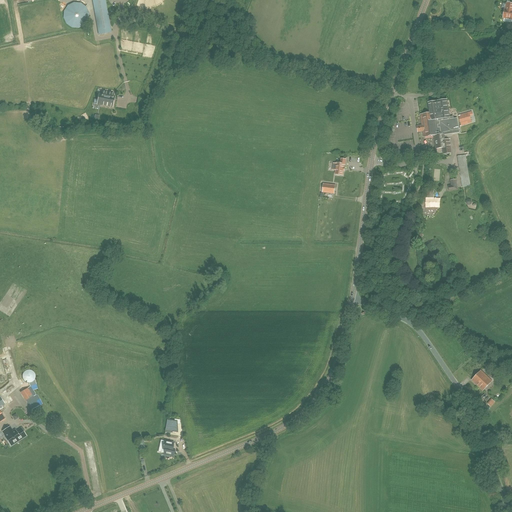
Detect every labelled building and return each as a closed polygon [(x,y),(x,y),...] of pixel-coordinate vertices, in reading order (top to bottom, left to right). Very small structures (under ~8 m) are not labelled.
[(93,0),(99,34),(110,32),(104,0),(93,0)] [(503,16),(503,17),(511,18),(511,3),(507,3),(506,9),(504,9),(504,14),(503,14),(502,14),(502,16),(503,16)] [(72,27),(78,28),(84,25),(87,20),(88,14),(85,8),(80,4),(74,4),(68,6),(64,11),(64,18),(67,23),(72,27)] [(113,101),(112,101),(113,93),(103,92),(102,94),(99,94),(98,100),(101,100),(100,105),(112,107),(113,101)] [(422,125),(419,126),(417,126),(418,132),(423,131),(424,137),(434,136),(436,149),(443,148),(444,154),(451,153),(449,139),(446,140),(445,134),(459,132),(457,118),(453,119),(453,117),(449,117),(447,100),(428,103),(430,113),(420,115),(422,125)] [(337,163),(336,170),(335,174),(342,175),(344,165),(345,165),(345,160),(341,159),(341,164),(337,163)] [(451,185),(448,186),(449,191),(458,190),(456,180),(451,181),(451,185)] [(335,185),(324,184),(322,192),(334,194),(335,185)] [(493,364),(498,369),(499,368),(500,370),(502,367),(501,366),(496,361),(493,364)] [(492,381),(481,371),(472,380),(483,390),(492,381)] [(26,402),(33,397),(28,388),(20,393),(26,402)] [(49,420),(53,423),(58,417),(55,414),(49,420)] [(172,430),(178,431),(177,421),(167,420),(166,429),(172,429),(172,430)] [(66,428),(59,425),(57,431),(64,434),(66,428)] [(16,432),(15,430),(13,432),(9,427),(2,432),(6,436),(5,437),(11,446),(26,436),(21,428),(16,432)] [(145,448),(144,439),(137,441),(139,449),(145,448)] [(163,446),(163,448),(165,449),(164,453),(164,454),(173,456),(173,453),(174,454),(174,451),(174,450),(172,449),(173,443),(165,441),(164,445),(163,445),(163,446)]
